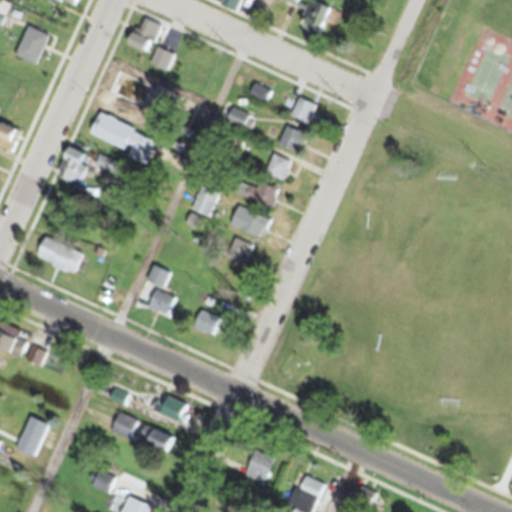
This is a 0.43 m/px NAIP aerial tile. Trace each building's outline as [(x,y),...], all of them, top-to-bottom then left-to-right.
[(78,0),(42,0),(70,15),(78,0)] [(222,0),(217,12),(235,20),(243,2),(252,6),(254,0),(222,0)] [(331,16),(310,6),(297,33),(318,43),(331,16)] [(140,37),(132,34),(124,50),(140,59),(146,46),(152,50),(161,33),(146,25),(140,37)] [(13,63),(35,71),(44,46),(22,38),(13,63)] [(167,78),(173,61),(155,54),(148,72),(167,78)] [(290,124),(306,130),(314,111),(297,104),(290,124)] [(254,125),(231,114),(225,128),(247,139),(254,125)] [(0,153),(10,158),(18,137),(0,130),(0,153)] [(295,161),(304,142),(285,134),(277,153),(295,161)] [(294,165),(276,156),(264,181),(281,190),(294,165)] [(236,198),(267,217),(277,198),(260,188),(256,196),(242,188),(236,198)] [(219,196),(201,189),(190,217),(208,224),(219,196)] [(473,210),(511,226),(511,206),(480,193),(473,210)] [(257,244),(266,226),(238,212),(229,230),(257,244)] [(82,256),(39,244),(33,268),(76,279),(82,256)] [(224,264),(241,276),(255,256),(237,244),(224,264)] [(145,288),(162,295),(168,279),(151,273),(145,288)] [(145,315),(167,324),(174,305),(152,296),(145,315)] [(219,324),(197,317),(191,336),(213,343),(219,324)] [(0,358),(18,362),(23,336),(0,331),(0,358)] [(39,372),(42,358),(30,356),(28,370),(39,372)] [(157,421),(184,433),(192,415),(165,403),(157,421)] [(135,426),(116,421),(110,439),(129,445),(135,426)] [(33,465),(47,431),(28,423),(13,456),(33,465)] [(242,483),(263,493),(275,467),(255,457),(242,483)] [(289,511),(314,511),(324,492),(303,483),(289,511)] [(110,501),(143,511),(163,511),(166,504),(115,487),(110,501)]
